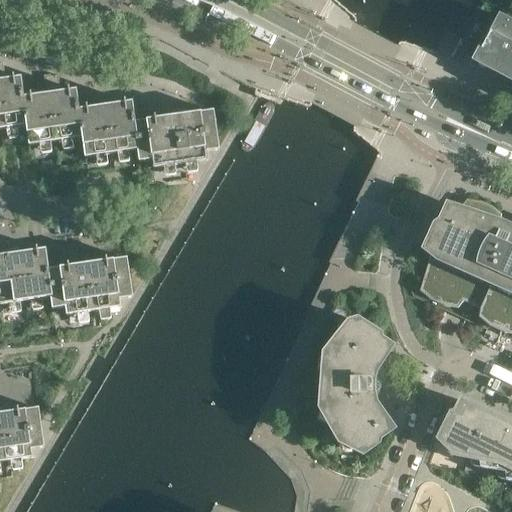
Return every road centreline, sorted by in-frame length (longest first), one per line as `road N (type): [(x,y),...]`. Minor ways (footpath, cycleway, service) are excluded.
road 1 (secondary): [(180,0),(443,128),(475,133)]
road 2 (secondary): [(475,133),(450,111),(240,0)]
road 3 (residential): [(511,398),(447,371),(387,511)]
